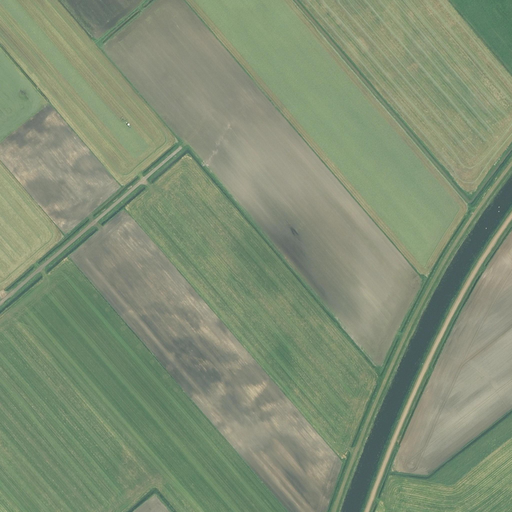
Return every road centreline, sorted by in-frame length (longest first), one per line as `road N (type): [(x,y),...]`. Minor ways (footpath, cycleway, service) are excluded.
road 1 (track): [(511,216),(455,305),(367,511)]
road 2 (track): [(0,302),(182,146)]
